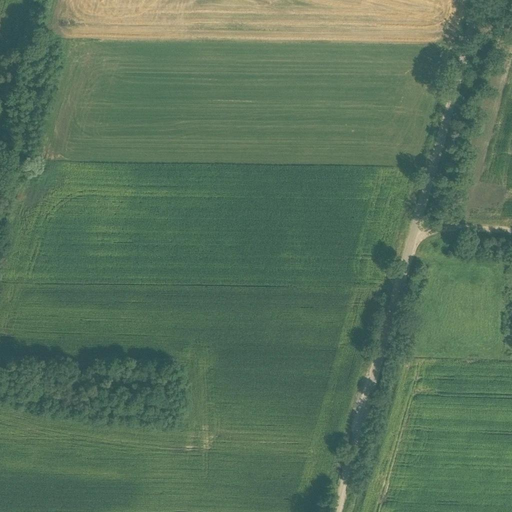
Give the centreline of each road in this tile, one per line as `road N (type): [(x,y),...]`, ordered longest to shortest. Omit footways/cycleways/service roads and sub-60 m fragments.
road 1 (unclassified): [(414,229),(332,511)]
road 2 (unclassified): [(477,0),(414,229)]
